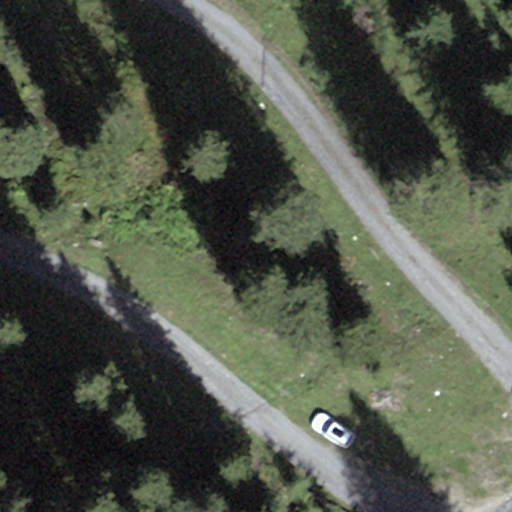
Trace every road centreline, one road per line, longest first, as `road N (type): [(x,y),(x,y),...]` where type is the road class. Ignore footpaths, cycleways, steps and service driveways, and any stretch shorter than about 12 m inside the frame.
road 1 (track): [(511,379),(196,22),(164,0)]
road 2 (track): [(0,253),(102,290),(313,474),(415,511)]
